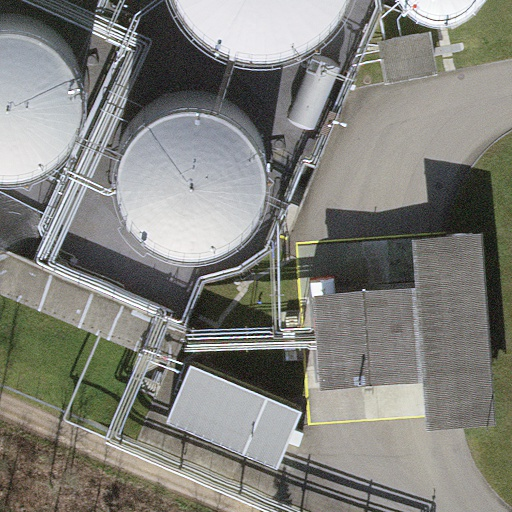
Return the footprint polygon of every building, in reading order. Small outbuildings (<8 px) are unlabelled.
[(193,0),(208,14),(235,27),(264,31),(293,26),(320,13),(331,0),(193,0)] [(53,23),(32,11),(9,7),(0,7),(0,155),(18,156),(42,148),(62,132),(76,110),(81,87),(79,63),(70,41),(53,23)] [(272,142),(264,118),(250,98),(229,84),(205,77),(180,77),(157,85),(137,100),(121,123),(115,150),(117,177),(129,202),(149,221),(174,232),(202,234),(228,227),(251,211),(265,191),(273,167),(272,142)] [(394,278),(313,283),(319,379),(399,374),(423,372),(426,418),(496,414),(485,224),(414,228),(417,277),(394,278)] [(290,449),(312,388),(196,347),(174,407),(290,449)]
